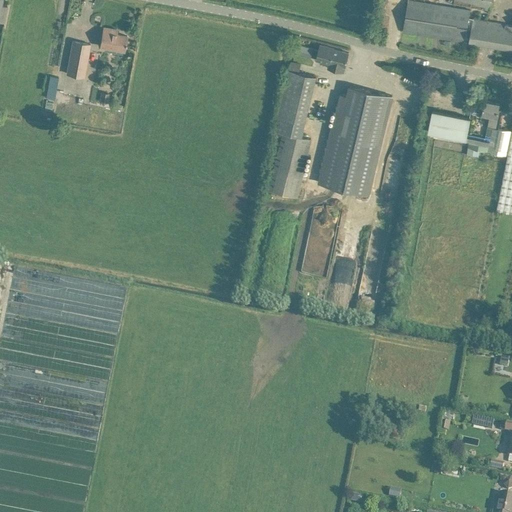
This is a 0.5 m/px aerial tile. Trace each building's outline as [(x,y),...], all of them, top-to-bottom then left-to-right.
[(408,0),(403,32),(511,49),(511,25),(469,18),(470,10),(408,0)] [(459,0),(485,6),(484,10),(490,11),(491,7),(490,6),(491,0),(459,0)] [(103,31),(100,46),(124,50),(125,44),(126,44),(127,42),(126,42),(127,36),(103,31)] [(73,40),(67,73),(84,77),(90,43),(73,40)] [(316,60),(329,63),(328,67),(344,72),(349,53),(320,45),(316,60)] [(288,69),(280,101),(273,130),(283,132),(269,190),(297,197),(311,138),(302,136),(316,76),(288,69)] [(58,77),(50,76),(46,97),(54,98),(58,77)] [(340,93),(319,182),(368,194),(392,96),(350,85),(348,95),(340,93)] [(507,155),(511,131),(511,130),(499,128),(502,110),(498,109),(500,103),(485,100),(482,110),(482,114),(489,116),(485,138),(467,134),(470,118),(432,110),(428,131),(466,139),(466,140),(469,140),(468,148),(507,155)] [(406,108),(406,116),(414,116),(415,108),(406,108)] [(511,131),(507,155),(497,210),(511,212),(511,131)] [(492,429),(494,421),(487,420),(485,428),(492,429)] [(443,421),(442,429),(449,430),(450,423),(443,421)] [(500,430),(511,432),(511,424),(502,422),(500,430)] [(504,463),(492,461),(491,468),(503,470),(504,463)] [(351,493),(350,501),(363,503),(364,496),(351,493)] [(494,507),(493,511),(511,511),(511,495),(501,494),(498,508),(494,507)]
